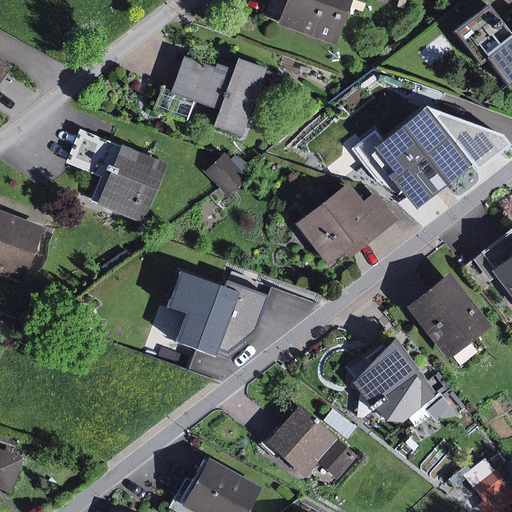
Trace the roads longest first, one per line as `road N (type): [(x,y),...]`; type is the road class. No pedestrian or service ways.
road 1 (residential): [(65,511),(511,170)]
road 2 (residential): [(0,144),(188,0)]
